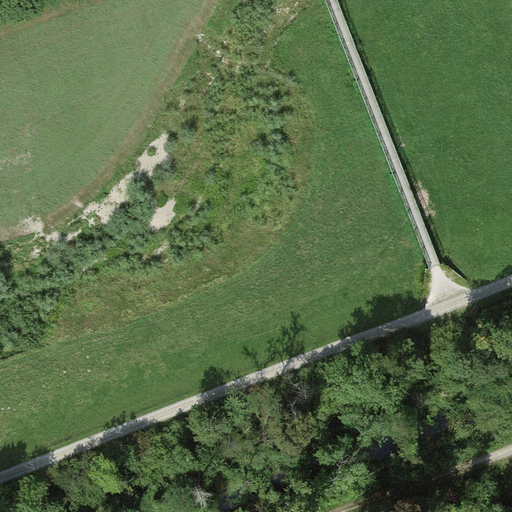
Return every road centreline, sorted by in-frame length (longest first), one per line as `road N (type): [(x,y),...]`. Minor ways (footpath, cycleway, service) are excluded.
road 1 (track): [(452,305),(0,476)]
road 2 (track): [(452,305),(333,0)]
road 3 (track): [(511,449),(347,511)]
